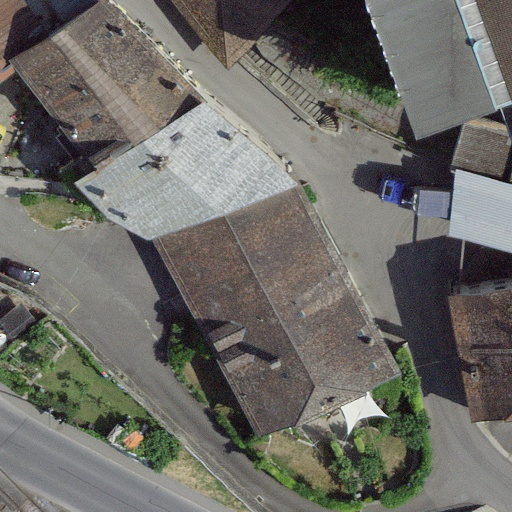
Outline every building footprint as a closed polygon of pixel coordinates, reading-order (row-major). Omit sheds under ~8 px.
[(0,0),(0,66),(15,56),(95,0),(94,0),(0,0)] [(95,0),(15,56),(93,161),(193,83),(114,0),(95,0)] [(275,0),(197,0),(237,44),(275,0)] [(511,0),(389,0),(418,82),(450,71),(466,118),(462,137),(454,163),(511,180),(511,0)] [(93,161),(77,171),(112,204),(147,221),(153,232),(287,159),(193,83),(93,161)] [(287,159),(153,232),(259,426),(393,354),(287,159)] [(511,180),(454,163),(451,223),(511,239),(511,180)] [(511,403),(511,280),(454,292),(478,410),(511,403)]
